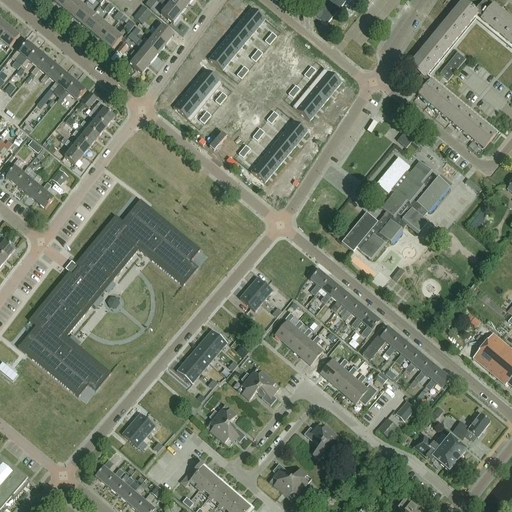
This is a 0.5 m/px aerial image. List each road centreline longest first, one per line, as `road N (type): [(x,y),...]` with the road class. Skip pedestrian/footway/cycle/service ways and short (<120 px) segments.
road 1 (residential): [(62,476),(281,226)]
road 2 (residential): [(511,418),(281,226)]
road 3 (residential): [(281,226),(143,110)]
road 4 (residential): [(371,84),(389,90),(478,166),(488,168),(511,145)]
road 5 (residential): [(143,110),(6,0)]
road 6 (residential): [(40,245),(143,110)]
road 7 (residential): [(281,226),(371,84)]
road 8 (residential): [(261,0),(371,84)]
road 9 (residential): [(143,110),(220,0)]
road 10 (residential): [(318,399),(302,390),(231,470)]
road 11 (residential): [(464,506),(365,437)]
